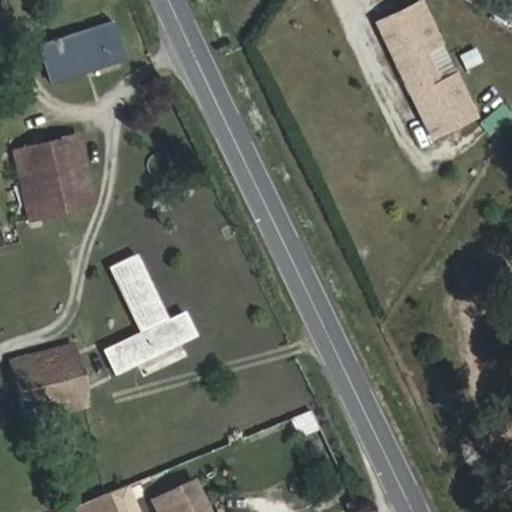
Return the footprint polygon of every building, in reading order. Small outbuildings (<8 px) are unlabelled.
[(437,43),(418,2),(375,23),(385,43),(389,41),(398,60),(394,62),(402,79),(427,68),(419,52),(437,43)] [(0,29),(10,30),(7,9),(0,7),(0,29)] [(49,79),(123,55),(112,21),(38,45),(49,79)] [(51,84),(125,60),(123,55),(49,79),(51,84)] [(453,75),(435,84),(427,68),(402,79),(410,97),(415,94),(424,114),(420,116),(429,136),(473,115),(453,75)] [(92,206),(77,134),(11,147),(28,219),(92,206)] [(112,372),(193,333),(182,311),(164,320),(160,312),(146,319),(137,301),(152,294),(133,255),(109,266),(140,332),(102,350),(112,372)] [(160,312),(152,294),(137,301),(146,319),(160,312)] [(85,404),(71,345),(52,350),(66,409),(85,404)] [(66,409),(52,350),(10,360),(24,419),(66,409)] [(291,417),(296,443),(318,439),(312,413),(291,417)] [(362,505),(347,472),(333,479),(349,511),(362,505)] [(218,511),(216,511),(207,511),(192,479),(150,499),(155,511),(218,511)] [(134,511),(125,486),(109,492),(115,511),(134,511)] [(113,511),(106,493),(86,501),(90,511),(113,511)]
